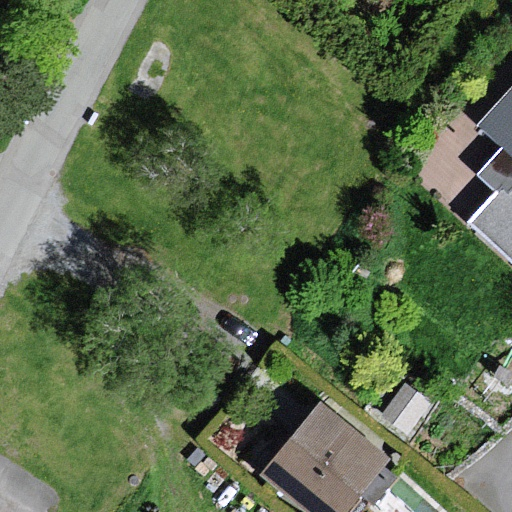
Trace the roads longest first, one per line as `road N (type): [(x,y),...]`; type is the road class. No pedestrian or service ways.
road 1 (unknown): [(6,223),(261,378)]
road 2 (residential): [(0,234),(124,0)]
